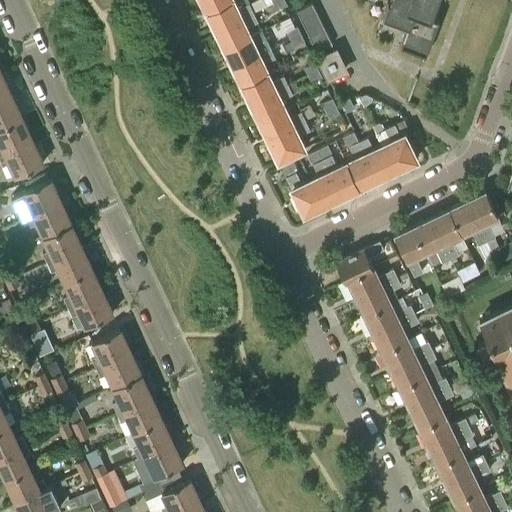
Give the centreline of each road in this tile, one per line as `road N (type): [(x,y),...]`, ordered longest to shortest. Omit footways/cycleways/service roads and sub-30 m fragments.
road 1 (residential): [(11,0),(250,511)]
road 2 (residential): [(279,256),(457,171),(482,139),(511,60)]
road 3 (residential): [(279,256),(155,0)]
road 4 (residential): [(402,511),(279,256)]
